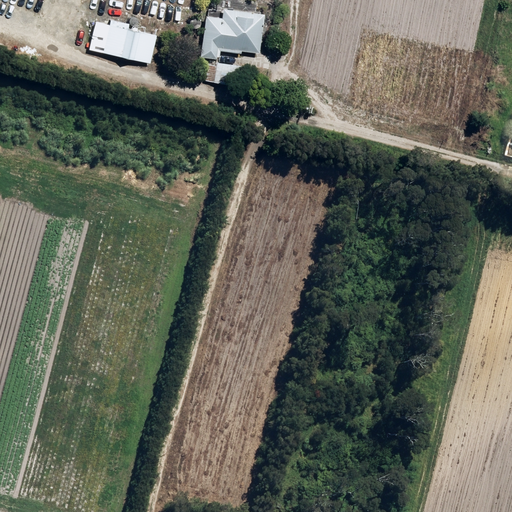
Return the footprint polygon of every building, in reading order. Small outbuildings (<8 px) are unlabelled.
[(154,0),(153,6),(163,8),(162,12),(173,15),(176,0),(154,0)] [(369,10),(361,7),(353,28),(361,31),(369,10)] [(200,46),(198,57),(217,59),(218,51),(239,54),(240,51),(258,53),(262,14),(221,9),(220,18),(204,16),(201,46),(200,46)] [(107,25),(101,53),(148,63),(154,36),(107,25)] [(216,63),(214,83),(233,85),(234,75),(238,75),(239,66),(216,63)] [(153,81),(138,80),(136,91),(152,93),(153,81)]
